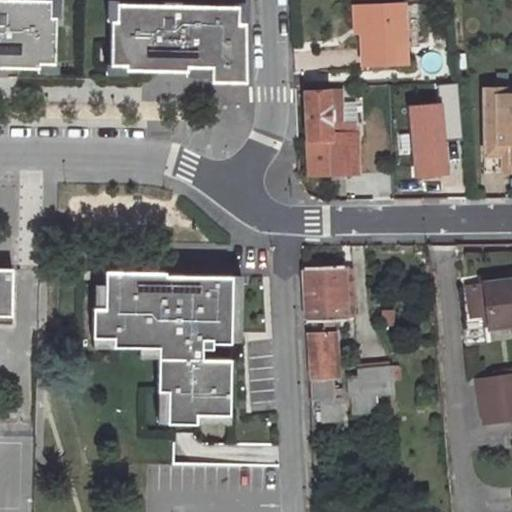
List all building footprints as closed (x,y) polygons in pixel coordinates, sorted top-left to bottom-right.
[(57,0),(0,0),(0,66),(39,67),(39,73),(56,74),(57,0)] [(110,1),(108,71),(126,72),(126,68),(186,69),(186,76),(212,76),(212,80),(244,81),(246,4),(110,1)] [(405,63),(402,5),(358,6),(359,32),(359,33),(360,65),(405,63)] [(359,32),(358,6),(351,7),(352,33),(359,32)] [(480,90),(481,174),(511,173),(511,165),(507,165),(506,141),(493,142),(492,103),(506,103),(506,90),(480,90)] [(304,92),(308,174),(331,173),(356,172),(354,141),(332,142),(331,133),(329,91),(304,92)] [(405,103),(409,176),(445,174),(440,101),(405,103)] [(492,103),(493,142),(506,141),(507,165),(511,165),(511,102),(506,103),(492,103)] [(354,132),(331,133),(332,142),(354,141),(354,132)] [(347,319),(344,267),(303,268),(306,322),(347,319)] [(0,325),(11,325),(12,270),(0,269),(0,325)] [(164,272),(104,271),(104,285),(103,308),(92,308),(91,338),(112,338),(112,347),(138,348),(157,348),(157,359),(157,392),(166,392),(165,424),(195,424),(195,415),(228,415),(229,359),(200,359),(200,349),(210,349),(211,343),(229,344),(230,277),(164,276),(164,272)] [(510,274),(483,278),(484,285),(488,316),(490,330),(511,326),(511,280),(511,281),(510,274)] [(230,277),(229,344),(239,344),(240,277),(230,277)] [(92,285),(92,308),(103,308),(104,285),(92,285)] [(467,287),(471,318),(488,316),(484,285),(467,287)] [(333,397),(329,334),(306,335),(310,398),(333,397)] [(112,338),(91,338),(91,347),(112,347),(112,338)] [(138,348),(138,359),(157,359),(157,348),(138,348)] [(392,394),(389,368),(355,371),(355,378),(346,379),(348,398),(392,394)] [(502,379),(470,382),(474,424),(506,420),(502,379)]
